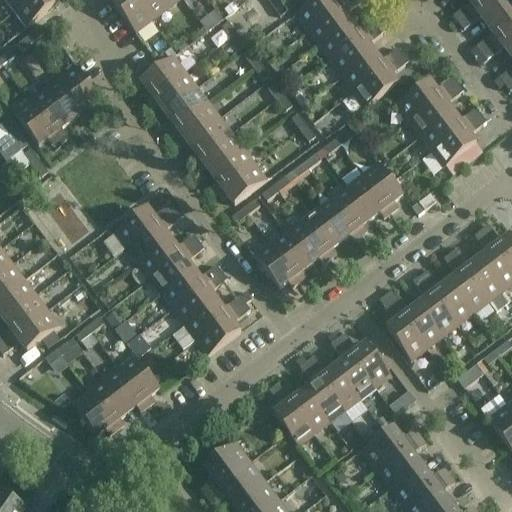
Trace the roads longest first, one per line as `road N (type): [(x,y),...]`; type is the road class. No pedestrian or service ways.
road 1 (residential): [(294,343),(114,103),(85,0)]
road 2 (residential): [(294,343),(97,496)]
road 3 (residential): [(504,491),(477,474),(347,303)]
road 4 (residential): [(511,188),(347,303)]
road 5 (residential): [(511,126),(425,13),(395,0)]
road 6 (unclassified): [(97,496),(0,421)]
